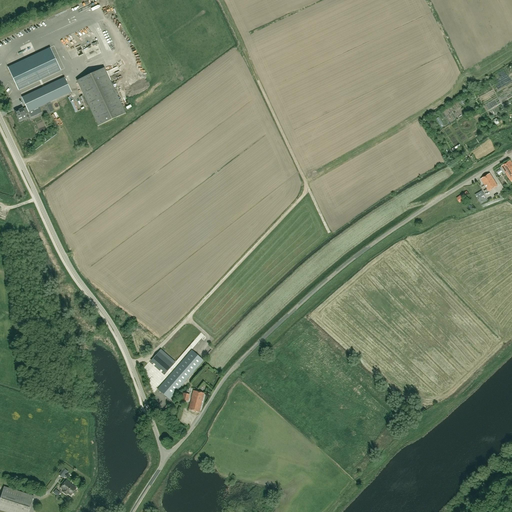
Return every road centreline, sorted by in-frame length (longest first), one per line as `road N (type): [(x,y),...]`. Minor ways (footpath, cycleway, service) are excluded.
road 1 (unclassified): [(165,460),(223,379),(301,301),(396,227),(511,154)]
road 2 (unclassified): [(165,460),(122,344),(64,257),(0,116)]
